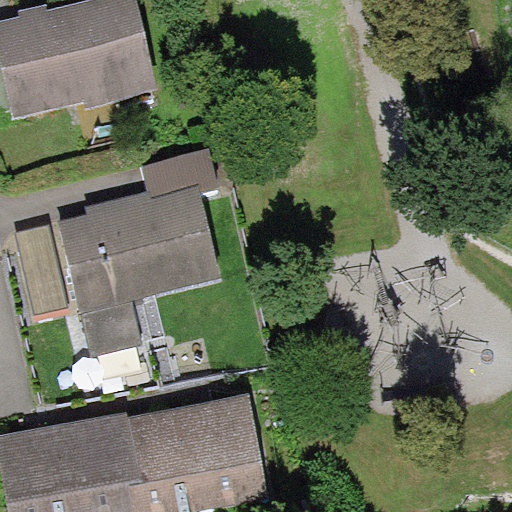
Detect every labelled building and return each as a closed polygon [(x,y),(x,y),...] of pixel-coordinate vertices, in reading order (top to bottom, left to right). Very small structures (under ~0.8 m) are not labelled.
[(137,5),(0,33),(0,39),(5,65),(0,66),(0,134),(86,116),(93,145),(164,130),(137,5)] [(221,203),(211,159),(141,174),(148,204),(63,223),(94,365),(140,355),(130,309),(223,289),(205,207),(221,203)] [(49,241),(22,247),(39,322),(66,316),(49,241)] [(243,511),(269,508),(254,419),(125,440),(136,511),(243,511)] [(123,428),(2,447),(12,511),(136,511),(125,440),(123,428)]
